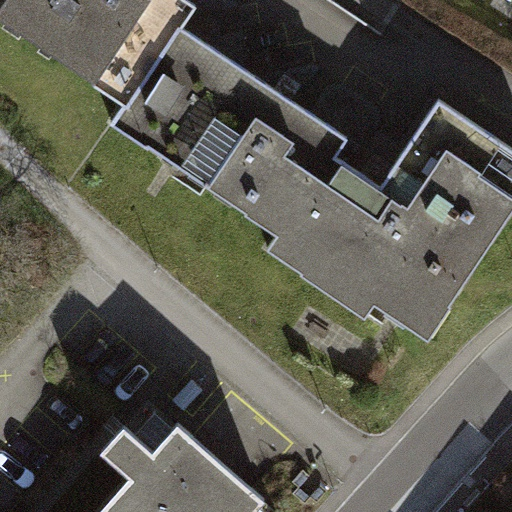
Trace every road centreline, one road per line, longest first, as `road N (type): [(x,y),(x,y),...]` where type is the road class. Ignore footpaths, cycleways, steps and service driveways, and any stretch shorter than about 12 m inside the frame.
road 1 (residential): [(90,242),(388,495)]
road 2 (residential): [(388,495),(511,373)]
